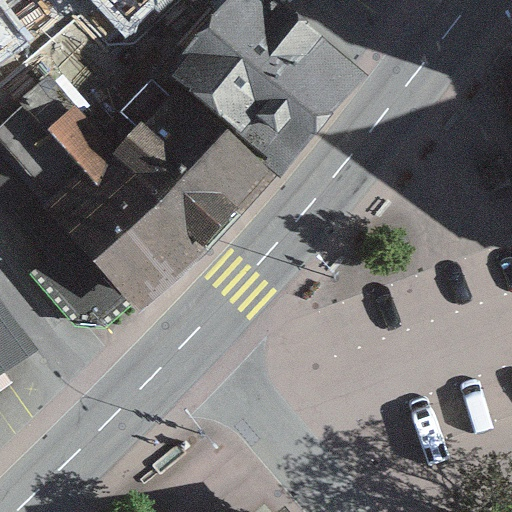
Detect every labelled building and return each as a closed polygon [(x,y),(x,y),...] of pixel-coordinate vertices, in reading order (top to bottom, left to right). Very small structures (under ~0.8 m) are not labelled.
[(0,0),(0,46),(28,22),(8,0),(0,0)] [(187,0),(57,0),(108,57),(142,27),(148,34),(187,0)] [(285,160),(353,74),(285,21),(279,29),(247,4),(186,82),(285,160)] [(135,306),(201,242),(120,162),(55,89),(13,125),(78,201),(58,218),(135,306)] [(181,101),(120,162),(201,242),(262,181),(181,101)] [(101,333),(135,306),(58,218),(78,201),(13,125),(0,135),(0,190),(58,260),(48,268),(101,333)] [(0,361),(11,354),(0,337),(0,361)]
